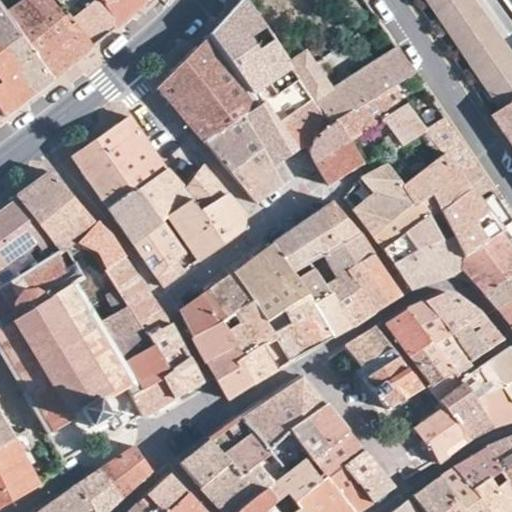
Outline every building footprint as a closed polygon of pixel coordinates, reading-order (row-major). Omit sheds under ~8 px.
[(92,46),(74,23),(69,26),(50,0),(0,0),(0,8),(51,82),(83,55),(93,47),(92,46)] [(95,0),(61,0),(60,1),(72,21),(74,23),(92,46),(101,39),(112,31),(110,27),(110,16),(95,0)] [(146,0),(95,0),(110,16),(110,27),(112,31),(113,30),(124,20),(142,4),(146,0)] [(287,62),(288,62),(244,0),(239,0),(223,18),(206,35),(257,106),(259,108),(299,82),(299,80),(287,62)] [(427,0),(501,108),(511,100),(511,57),(471,0),(427,0)] [(0,8),(0,112),(4,117),(40,91),(46,86),(51,82),(0,8)] [(257,106),(206,35),(170,74),(157,87),(196,133),(204,143),(241,117),(257,106)] [(347,116),(413,74),(394,46),(332,87),(304,51),(288,62),(287,62),(299,80),(299,82),(331,126),(337,122),(347,116)] [(421,85),(413,74),(347,116),(337,122),(348,140),(349,142),(382,122),(400,148),(423,133),(427,130),(402,98),(421,85)] [(315,136),(331,126),(299,82),(259,108),(257,106),(241,117),(272,168),(296,152),(310,148),(315,136)] [(511,100),(501,108),(489,115),(511,147),(511,100)] [(136,190),(165,170),(128,116),(112,127),(97,138),(134,191),(136,190)] [(281,182),(272,168),(241,117),(204,143),(254,204),(281,182)] [(444,120),(427,130),(423,133),(440,155),(423,168),(416,173),(429,195),(438,212),(470,187),(483,202),(494,195),(444,120)] [(348,140),(337,122),(331,126),(315,136),(310,148),(310,155),(314,164),(348,140)] [(134,191),(97,138),(85,147),(71,157),(108,209),(130,192),(131,193),(134,191)] [(349,142),(348,140),(314,164),(327,186),(362,165),(349,142)] [(399,187),(384,166),(358,179),(370,193),(352,210),(368,232),(380,249),(427,215),(426,213),(419,203),(414,207),(409,201),(399,187)] [(198,210),(224,194),(201,167),(185,189),(166,170),(165,170),(136,190),(159,221),(166,216),(189,199),(198,210)] [(26,189),(15,197),(60,252),(65,250),(74,244),(75,243),(95,223),(50,172),(26,189)] [(439,214),(438,212),(429,195),(416,173),(399,187),(409,201),(414,207),(419,203),(426,213),(427,215),(429,219),(439,214)] [(485,205),(483,202),(470,187),(438,212),(439,214),(450,233),(451,236),(461,257),(462,257),(463,258),(505,231),(503,228),(485,205)] [(159,221),(136,190),(134,191),(131,193),(130,192),(108,209),(132,244),(160,223),(159,221)] [(242,215),(224,194),(198,210),(189,199),(166,216),(198,263),(241,231),(242,215)] [(15,197),(0,208),(0,289),(45,261),(60,252),(15,197)] [(325,254),(359,235),(357,233),(332,202),(272,242),(271,244),(292,273),(309,263),(321,256),(325,254)] [(429,219),(427,215),(380,249),(389,262),(392,265),(424,246),(429,246),(441,241),(429,219)] [(511,221),(503,228),(505,231),(463,258),(462,257),(460,268),(481,290),(483,294),(511,274),(511,221)] [(96,222),(95,223),(75,243),(96,253),(103,268),(105,271),(124,258),(119,251),(109,234),(96,222)] [(183,255),(160,223),(132,244),(155,278),(175,261),(183,255)] [(336,279),(347,272),(365,260),(372,255),(359,235),(325,254),(321,256),(336,279)] [(460,268),(462,257),(461,257),(451,236),(441,241),(429,246),(424,246),(448,276),(460,268)] [(284,318),(311,302),(296,279),(294,276),(292,273),(271,244),(232,273),(251,301),(250,302),(261,318),(264,323),(280,312),(284,318)] [(448,276),(424,246),(392,265),(409,289),(447,276),(448,276)] [(45,261),(0,289),(0,357),(20,391),(39,424),(47,436),(70,419),(73,423),(76,424),(79,424),(84,421),(88,426),(108,415),(107,413),(109,412),(112,410),(114,405),(113,401),(109,397),(125,389),(130,398),(147,388),(138,371),(130,374),(114,347),(99,322),(76,285),(83,279),(65,250),(60,252),(45,261)] [(365,260),(391,300),(400,294),(373,257),(372,255),(365,260)] [(313,269),(325,286),(336,279),(321,256),(309,263),(313,269)] [(132,271),(124,258),(105,271),(115,288),(126,305),(126,306),(130,312),(147,334),(148,335),(170,324),(168,322),(132,271)] [(347,272),(373,311),(391,300),(365,260),(347,272)] [(163,288),(184,273),(175,261),(155,278),(163,288)] [(296,279),(313,269),(309,263),(292,273),(294,276),(296,279)] [(350,327),(351,326),(335,302),(325,286),(313,269),(296,279),(311,302),(312,304),(311,306),(332,337),(350,327)] [(373,311),(347,272),(336,279),(325,286),(335,302),(351,326),(373,311)] [(251,301),(232,273),(228,276),(179,312),(191,337),(207,329),(220,321),(232,313),(235,312),(250,302),(251,301)] [(511,274),(483,294),(497,311),(511,300),(511,274)] [(102,295),(114,314),(126,306),(126,305),(115,288),(102,295)] [(464,324),(477,313),(455,296),(442,294),(423,302),(445,329),(447,333),(464,324)] [(511,326),(511,300),(497,311),(510,328),(511,326)] [(285,362),(290,360),(276,338),(264,323),(261,318),(250,302),(235,312),(232,313),(238,323),(227,331),(243,356),(236,361),(251,384),(285,362)] [(290,360),(332,337),(311,306),(312,304),(311,302),(284,318),(280,312),(264,323),(276,338),(290,360)] [(454,372),(468,362),(447,333),(445,329),(423,302),(407,309),(404,311),(431,341),(431,340),(454,372)] [(114,314),(99,322),(114,347),(130,374),(138,371),(147,388),(130,398),(140,417),(172,399),(159,378),(170,371),(148,335),(147,334),(130,312),(126,306),(114,314)] [(408,356),(431,341),(404,311),(384,323),(408,354),(408,356)] [(220,321),(227,331),(238,323),(232,313),(220,321)] [(447,333),(468,362),(501,341),(478,314),(477,313),(464,324),(447,333)] [(228,398),(251,384),(236,361),(243,356),(227,331),(220,321),(207,329),(191,337),(191,338),(228,398)] [(201,382),(170,324),(148,335),(170,371),(159,378),(172,399),(201,382)] [(345,347),(361,368),(391,349),(375,329),(345,347)] [(432,387),(454,372),(431,340),(431,341),(408,356),(429,384),(432,387)] [(502,386),(511,381),(511,353),(507,347),(485,361),(502,386)] [(389,409),(398,403),(421,389),(391,349),(361,368),(367,376),(364,378),(374,391),(389,409)] [(0,414),(14,440),(39,424),(20,391),(0,357),(0,414)] [(474,401),(503,387),(502,386),(485,361),(473,369),(468,362),(454,372),(467,391),(474,401)] [(433,395),(443,408),(467,391),(454,372),(432,387),(429,384),(426,386),(433,395)] [(300,376),(238,417),(266,450),(324,405),(300,376)] [(510,397),(511,400),(511,381),(502,386),(503,387),(510,397)] [(511,420),(511,400),(510,397),(503,387),(474,401),(477,405),(493,427),(511,420)] [(492,427),(493,427),(477,405),(474,401),(467,391),(443,408),(469,439),(475,435),(492,427)] [(324,405),(266,450),(268,453),(284,472),(296,463),(314,487),(325,477),(328,475),(341,466),(362,451),(337,422),(324,405)] [(437,464),(469,439),(443,408),(416,427),(412,429),(424,447),(426,445),(428,448),(437,464)] [(0,414),(0,446),(14,440),(0,414)] [(266,450),(238,417),(236,418),(208,441),(225,459),(228,462),(234,468),(238,475),(239,476),(268,453),(266,450)] [(503,472),(511,467),(511,439),(491,449),(489,450),(502,471),(503,472)] [(14,440),(0,446),(0,507),(40,485),(14,440)] [(225,459),(208,441),(179,464),(199,487),(228,462),(225,459)] [(101,470),(120,499),(150,472),(133,448),(101,470)] [(503,496),(497,487),(491,479),(502,471),(489,450),(474,458),(458,468),(479,497),(484,504),(487,509),(503,496)] [(392,488),(362,451),(341,466),(371,503),(392,488)] [(284,472),(268,453),(239,476),(255,495),(276,477),(284,472)] [(228,462),(199,487),(222,511),(234,511),(255,495),(239,476),(238,475),(234,468),(228,462)] [(255,495),(234,511),(265,511),(264,510),(287,493),(294,502),(314,487),(296,463),(284,472),(276,477),(255,495)] [(358,511),(371,503),(341,466),(328,475),(325,477),(354,511),(358,511)] [(511,467),(503,472),(508,479),(507,480),(511,487),(511,467)] [(458,468),(443,477),(455,498),(462,509),(479,497),(458,468)] [(92,509),(93,511),(105,511),(120,499),(101,470),(81,483),(78,486),(93,509),(92,509)] [(159,511),(168,511),(187,494),(168,474),(145,497),(159,511)] [(354,511),(325,477),(314,487),(294,502),(298,507),(302,511),(354,511)] [(414,498),(425,511),(464,511),(462,509),(455,498),(443,477),(439,480),(414,498)] [(511,511),(511,487),(507,480),(497,487),(503,496),(487,509),(489,511),(511,511)] [(39,511),(86,511),(92,509),(93,509),(78,486),(39,511)] [(203,511),(187,494),(168,511),(203,511)] [(159,511),(145,497),(128,511),(159,511)] [(462,509),(464,511),(489,511),(487,509),(484,504),(479,497),(462,509)] [(411,511),(404,502),(391,511),(411,511)]
